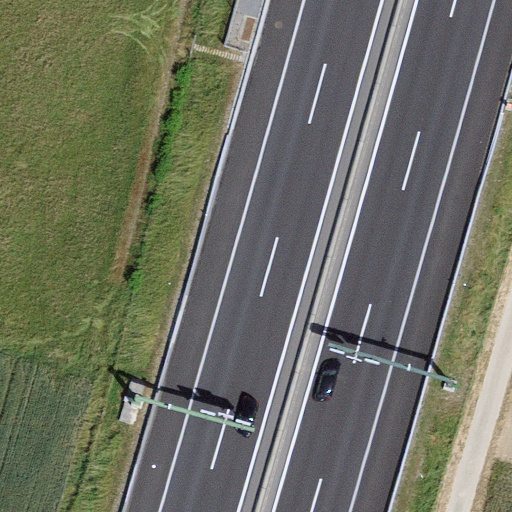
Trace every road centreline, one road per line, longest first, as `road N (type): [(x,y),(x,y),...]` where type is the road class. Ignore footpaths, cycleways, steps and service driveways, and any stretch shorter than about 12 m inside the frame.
road 1 (motorway): [(344,0),(199,511)]
road 2 (motorway): [(311,511),(455,0)]
road 3 (track): [(511,335),(459,511)]
